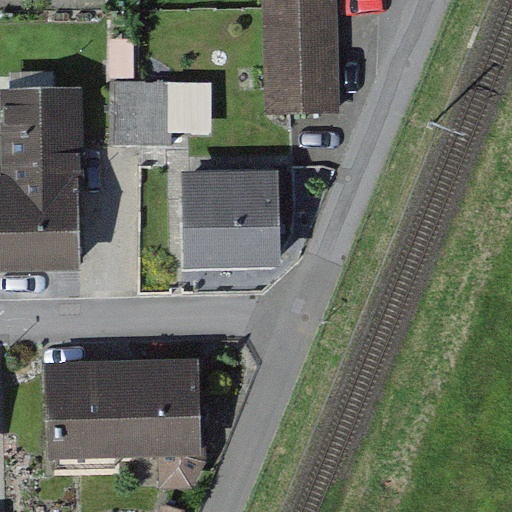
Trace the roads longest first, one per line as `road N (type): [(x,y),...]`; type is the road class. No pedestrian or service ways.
road 1 (residential): [(293,337),(431,0)]
road 2 (residential): [(0,322),(226,317),(293,337)]
road 3 (residential): [(221,511),(293,337)]
